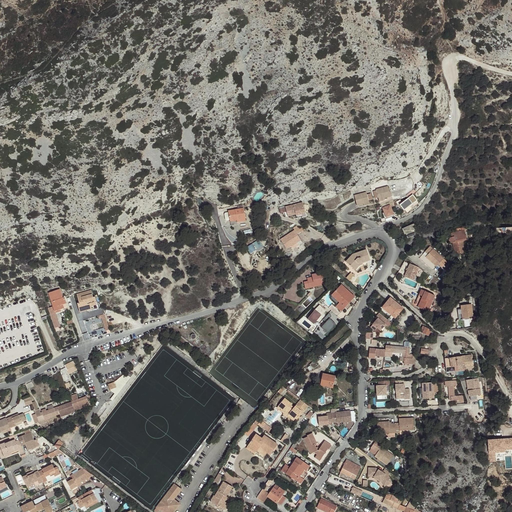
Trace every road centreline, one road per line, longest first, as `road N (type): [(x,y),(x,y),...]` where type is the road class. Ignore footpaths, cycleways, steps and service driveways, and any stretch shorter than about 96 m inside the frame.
road 1 (residential): [(0,386),(83,348),(228,306),(291,277),(338,242),(379,231)]
road 2 (residential): [(379,231),(390,241),(391,260),(355,316),(363,411),(299,511)]
road 3 (residential): [(379,231),(430,197),(454,128),(452,92)]
